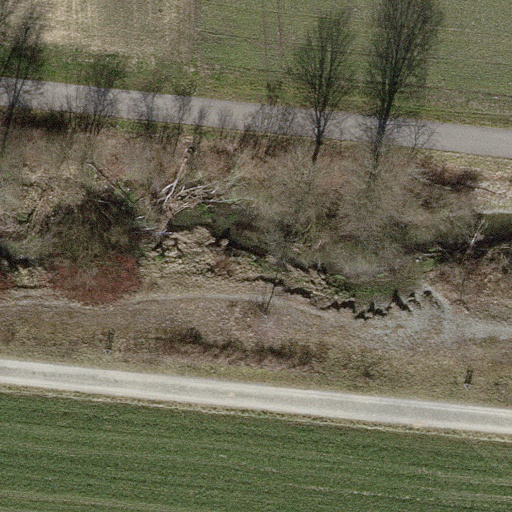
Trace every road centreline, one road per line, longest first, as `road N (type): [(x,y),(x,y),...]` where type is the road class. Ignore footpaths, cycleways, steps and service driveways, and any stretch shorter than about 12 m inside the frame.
road 1 (track): [(0,90),(511,142)]
road 2 (track): [(511,421),(0,370)]
